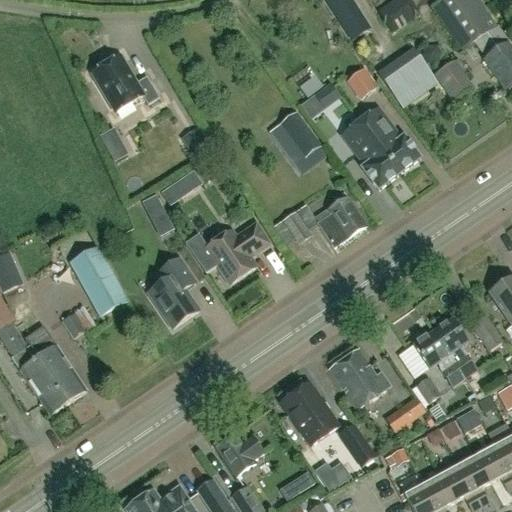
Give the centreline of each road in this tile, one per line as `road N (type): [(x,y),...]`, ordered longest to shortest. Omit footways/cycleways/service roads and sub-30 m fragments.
road 1 (tertiary): [(28,511),(511,182)]
road 2 (unclassified): [(0,2),(115,19),(184,13),(222,0)]
